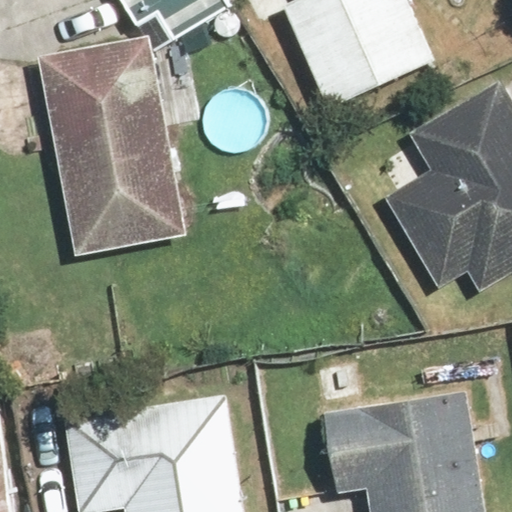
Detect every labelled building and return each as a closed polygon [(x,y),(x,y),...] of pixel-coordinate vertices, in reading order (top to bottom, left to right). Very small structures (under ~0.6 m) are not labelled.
[(240,14),(231,0),(129,0),(145,27),(176,9),(194,41),(240,14)] [(446,59),(421,0),(298,0),(342,103),(446,59)] [(163,36),(56,55),(91,263),(199,245),(163,36)] [(511,91),(427,137),(445,171),(403,194),(454,288),(489,269),(499,287),(511,280),(511,91)] [(254,511),(251,490),(236,395),(77,420),(91,511),(111,511),(139,508),(139,511),(254,511)] [(500,511),(490,396),(330,409),(338,494),(384,490),(386,511),(500,511)] [(0,511),(33,511),(21,444),(0,447),(0,511)]
